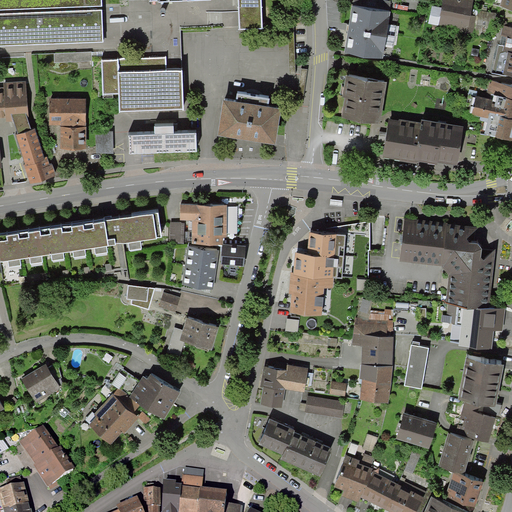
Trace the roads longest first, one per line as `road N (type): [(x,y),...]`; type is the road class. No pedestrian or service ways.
road 1 (secondary): [(273,177),(195,177),(0,205)]
road 2 (residential): [(325,179),(321,206),(291,239),(281,265),(248,407),(236,417)]
road 3 (residential): [(212,398),(273,177)]
road 4 (residential): [(14,351),(48,339),(95,337),(136,347),(212,398)]
road 5 (secondary): [(511,188),(436,194),(325,179)]
road 6 (residential): [(311,178),(320,0)]
road 7 (residential): [(229,438),(210,438),(92,511)]
road 8 (residential): [(229,438),(323,511)]
